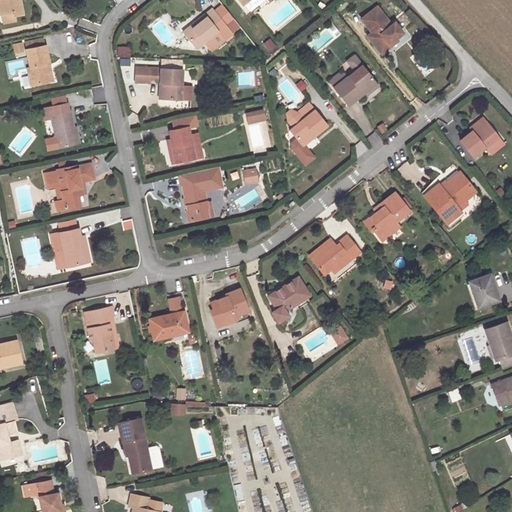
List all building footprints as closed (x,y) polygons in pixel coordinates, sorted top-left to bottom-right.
[(0,0),(0,14),(0,16),(13,14),(14,18),(22,17),(20,3),(15,4),(14,0),(0,0)] [(207,20),(187,36),(199,50),(206,44),(213,53),(228,41),(222,34),(229,28),(214,10),(205,17),(207,20)] [(377,10),(375,12),(390,30),(392,28),(377,10)] [(390,30),(375,12),(360,23),(370,37),(367,40),(379,55),(397,41),(402,36),(394,26),(392,28),(390,30)] [(15,23),(14,18),(13,14),(0,16),(2,25),(15,23)] [(185,34),(187,36),(207,20),(205,17),(185,34)] [(24,38),(25,46),(47,42),(46,35),(24,38)] [(270,38),(263,44),(270,53),(278,47),(270,38)] [(397,41),(379,55),(381,58),(399,44),(397,41)] [(24,42),(13,43),(14,52),(25,50),(24,42)] [(50,61),(47,42),(25,46),(31,82),(50,79),(48,61),(50,61)] [(131,55),(131,46),(117,46),(117,55),(131,55)] [(345,83),(333,92),(347,109),(362,98),(376,87),(362,70),(354,60),(347,66),(355,76),(345,83)] [(161,81),(161,83),(165,83),(164,100),(181,101),(182,87),(183,71),(138,67),(137,83),(151,84),(152,80),(161,81)] [(333,92),(345,83),(341,77),(329,86),(333,92)] [(193,88),(190,88),(182,87),(181,101),(188,101),(192,101),(193,88)] [(376,87),(362,98),(364,101),(378,90),(376,87)] [(42,105),(44,117),(51,115),(57,145),(77,142),(70,108),(69,108),(68,100),(42,105)] [(299,114),(303,120),(313,112),(308,106),(299,114)] [(261,112),(245,115),(246,121),(259,118),(259,122),(264,121),(261,112)] [(302,166),(311,160),(302,146),(326,129),(313,112),(303,120),(302,121),(297,115),(289,112),(285,115),(286,123),(290,129),(287,132),(294,141),(289,144),(290,149),(302,166)] [(469,134),(471,137),(484,127),(482,124),(469,134)] [(168,130),(169,139),(174,163),(193,159),(188,135),(187,127),(168,130)] [(484,127),(471,137),(459,146),(472,163),(497,143),(484,127)] [(197,134),(195,134),(188,135),(193,159),(199,158),(201,158),(197,134)] [(78,179),(82,179),(92,177),(88,161),(75,164),(75,162),(55,166),(55,167),(43,170),(47,185),(54,183),(59,182),(62,197),(57,198),(54,199),(56,207),(78,203),(77,194),(81,193),(78,179)] [(185,222),(206,218),(204,208),(203,204),(201,191),(219,187),(215,167),(177,175),(184,212),(183,212),(185,222)] [(252,170),(240,172),(243,184),(255,182),(252,170)] [(439,191),(436,188),(420,199),(442,227),(457,215),(453,210),(461,204),(471,196),(456,176),(444,186),(444,187),(439,191)] [(441,183),(436,188),(439,191),(444,187),(444,186),(441,183)] [(417,195),(420,199),(436,188),(432,184),(417,195)] [(375,217),(367,223),(374,231),(370,234),(372,236),(376,242),(385,235),(388,239),(398,232),(394,226),(407,216),(393,198),(379,209),(381,212),(375,217)] [(453,210),(457,215),(465,209),(461,204),(453,210)] [(381,212),(379,209),(372,214),(375,217),(381,212)] [(374,231),(367,223),(361,227),(369,238),(372,236),(370,234),(374,231)] [(83,264),(77,234),(75,226),(56,230),(60,250),(63,268),(83,264)] [(47,231),(52,251),(60,250),(56,230),(47,231)] [(81,234),(77,234),(83,264),(87,263),(81,234)] [(385,235),(376,242),(380,246),(388,239),(385,235)] [(335,252),(333,250),(328,243),(306,259),(320,278),(328,273),(336,266),(337,268),(346,261),(348,264),(358,256),(346,240),(336,248),(338,250),(335,252)] [(55,270),(63,268),(60,250),(52,251),(55,270)] [(336,266),(328,273),(331,277),(348,264),(346,261),(337,268),(336,266)] [(391,290),(394,281),(386,279),(384,288),(391,290)] [(268,314),(275,325),(284,319),(282,314),(305,299),(294,281),(265,299),(272,312),(268,314)] [(484,281),(463,289),(473,315),(493,307),(484,281)] [(208,314),(213,325),(222,321),(224,326),(235,322),(234,319),(246,314),(237,292),(223,298),(224,300),(208,307),(211,313),(208,314)] [(178,314),(175,299),(165,301),(168,316),(178,314)] [(102,318),(106,318),(109,317),(107,308),(79,314),(84,341),(87,340),(90,354),(109,350),(102,318)] [(150,342),(168,338),(167,333),(183,330),(180,314),(178,314),(168,316),(145,321),(150,342)] [(113,349),(106,318),(102,318),(109,350),(113,349)] [(215,330),(224,326),(222,321),(213,325),(215,330)] [(329,334),(327,336),(334,346),(342,341),(333,327),(327,331),(329,334)] [(481,339),(492,369),(511,361),(511,357),(502,330),(481,339)] [(0,367),(16,364),(11,342),(0,343),(0,367)] [(215,347),(218,368),(224,367),(221,347),(215,347)] [(511,361),(492,369),(498,382),(511,376),(511,361)] [(511,384),(500,389),(508,409),(511,407),(511,384)] [(186,400),(186,388),(176,388),(176,400),(186,400)] [(489,403),(497,402),(494,388),(487,390),(489,403)] [(458,389),(449,391),(451,401),(460,400),(458,389)] [(94,392),(84,395),(87,405),(97,402),(94,392)] [(0,460),(1,462),(16,458),(12,442),(10,443),(7,435),(17,432),(14,422),(17,421),(12,404),(0,408),(0,460)] [(180,406),(168,405),(167,415),(180,416),(180,406)] [(150,474),(139,421),(117,426),(129,478),(150,474)] [(17,441),(12,442),(16,458),(22,456),(17,441)] [(27,503),(34,502),(40,501),(42,511),(61,511),(61,508),(59,497),(54,498),(51,484),(24,490),(27,503)] [(133,511),(147,511),(149,502),(131,499),(129,511),(133,511)]
